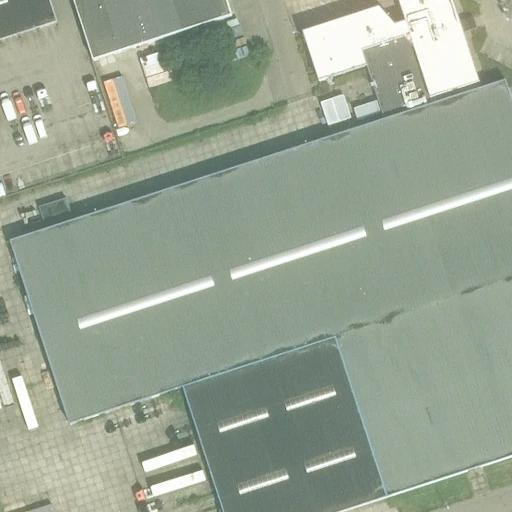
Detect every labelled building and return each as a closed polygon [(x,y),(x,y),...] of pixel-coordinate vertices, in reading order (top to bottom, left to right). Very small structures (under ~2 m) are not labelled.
[(0,0),(0,40),(37,29),(57,22),(49,0),(0,0)] [(232,16),(226,0),(74,0),(94,60),(159,39),(224,18),(232,16)] [(398,0),(406,22),(395,26),(379,8),(304,33),(319,82),(367,66),(379,101),(386,121),(482,90),(460,21),(452,0),(398,0)] [(511,102),(508,89),(505,82),(482,90),(386,121),(369,126),(331,139),(74,222),(67,199),(40,208),(47,231),(12,242),(42,336),(71,425),(179,390),(183,388),(222,506),(223,511),(343,511),(393,496),(466,472),(482,467),(511,457),(511,102)] [(332,122),(355,117),(350,93),(326,99),(332,122)]
